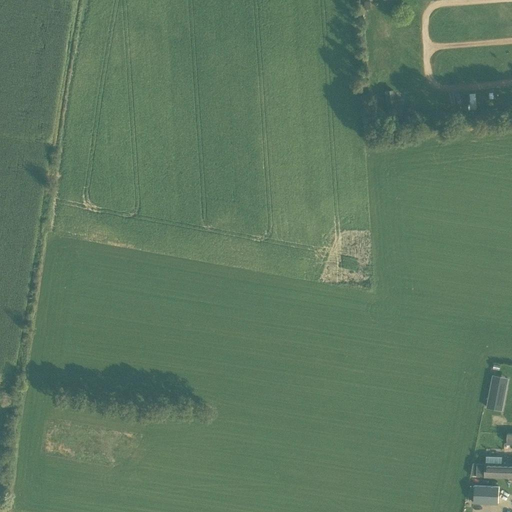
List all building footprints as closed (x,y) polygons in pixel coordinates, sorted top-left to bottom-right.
[(414,41),(404,41),(405,65),(415,65),(414,41)] [(473,64),(473,70),(479,70),(478,57),(467,57),(468,64),(473,64)] [(491,381),(486,408),(502,411),(507,384),(491,381)] [(484,476),(502,477),(502,464),(478,463),(473,462),(471,475),(478,475),(484,475),(484,476)] [(511,476),(511,464),(502,464),(502,477),(506,477),(511,476)] [(498,504),(499,487),(474,485),(473,503),(498,504)]
